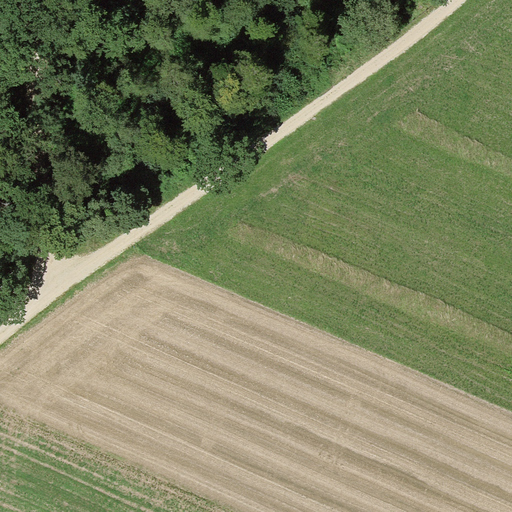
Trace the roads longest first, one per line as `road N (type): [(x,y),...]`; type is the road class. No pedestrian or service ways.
road 1 (track): [(0,331),(449,0)]
road 2 (track): [(35,0),(34,130)]
